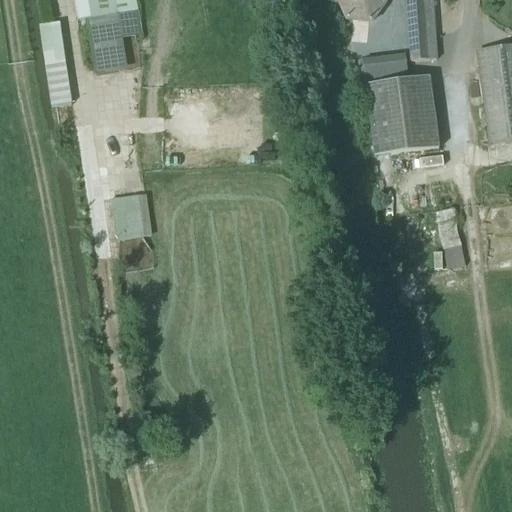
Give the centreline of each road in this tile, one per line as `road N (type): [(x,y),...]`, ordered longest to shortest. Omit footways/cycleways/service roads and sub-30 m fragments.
road 1 (track): [(467,0),(456,128),(476,270),(414,283),(459,511)]
road 2 (track): [(9,0),(101,511)]
road 3 (track): [(141,511),(86,139)]
